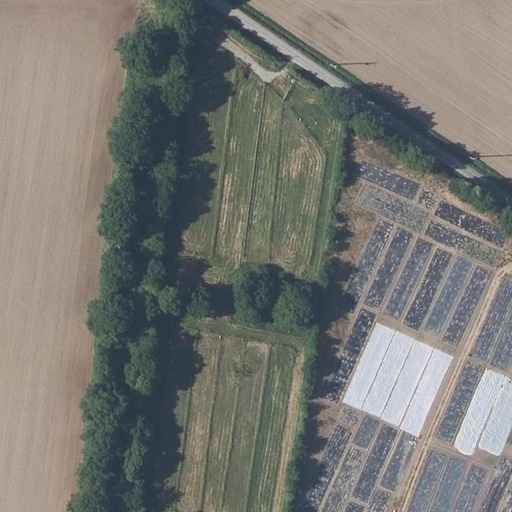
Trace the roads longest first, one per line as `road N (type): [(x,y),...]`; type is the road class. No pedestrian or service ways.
road 1 (track): [(112,511),(168,0)]
road 2 (unclassified): [(511,202),(212,0)]
